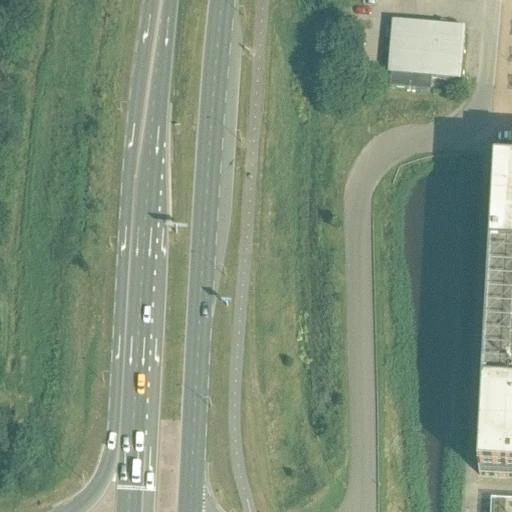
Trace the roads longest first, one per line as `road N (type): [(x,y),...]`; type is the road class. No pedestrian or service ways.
road 1 (primary): [(152,0),(129,176),(112,456),(98,487),(71,511)]
road 2 (primary): [(170,0),(146,226),(130,511)]
road 3 (primary): [(190,511),(222,0)]
